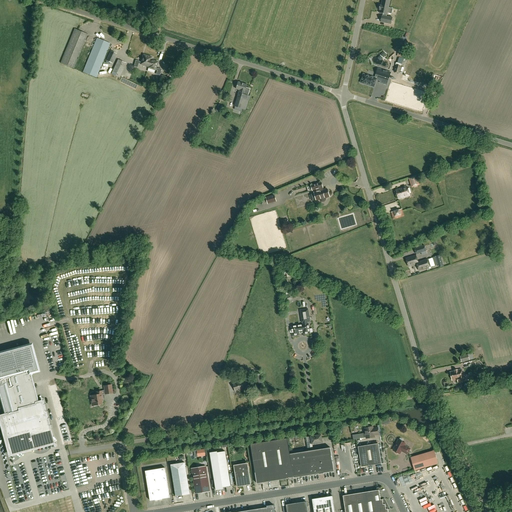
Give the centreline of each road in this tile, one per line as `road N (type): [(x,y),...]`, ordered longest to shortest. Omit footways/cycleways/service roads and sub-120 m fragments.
road 1 (unclassified): [(343,94),(42,0)]
road 2 (unclassified): [(431,394),(120,443)]
road 3 (unclassified): [(431,394),(343,94)]
road 4 (unclassified): [(405,511),(391,484),(374,480),(164,511)]
road 5 (unclassified): [(511,146),(343,94)]
road 6 (unclassified): [(485,511),(431,394)]
